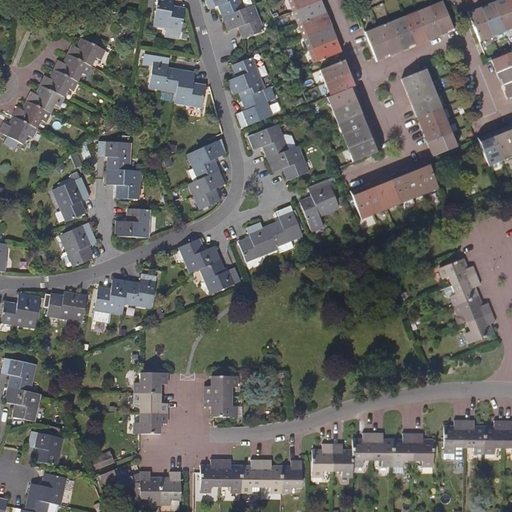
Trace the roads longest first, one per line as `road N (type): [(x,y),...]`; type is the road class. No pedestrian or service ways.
road 1 (residential): [(111,265),(213,219),(233,196),(237,163),(192,0)]
road 2 (residential): [(511,390),(406,395),(262,433),(183,433)]
road 3 (residential): [(375,74),(452,41),(467,48),(490,108),(511,112)]
road 4 (residential): [(356,178),(417,152),(392,86),(375,74)]
